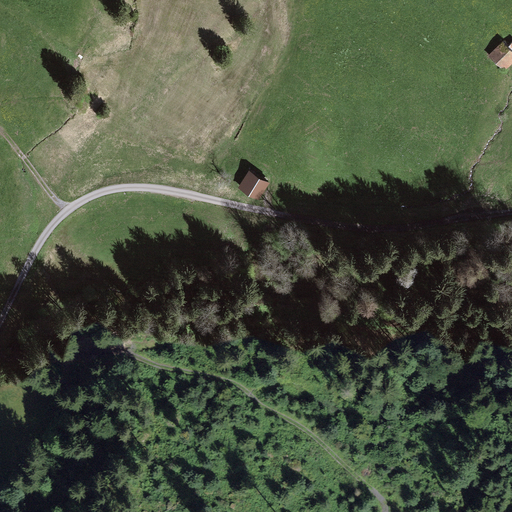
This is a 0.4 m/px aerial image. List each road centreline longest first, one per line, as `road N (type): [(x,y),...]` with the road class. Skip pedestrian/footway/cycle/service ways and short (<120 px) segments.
road 1 (residential): [(511,212),(375,228),(167,190),(112,189),(56,222),(0,322)]
road 2 (track): [(0,352),(38,359),(113,348),(250,389),(384,500),(384,511)]
road 3 (track): [(113,348),(171,339),(243,309),(457,344),(475,368)]
